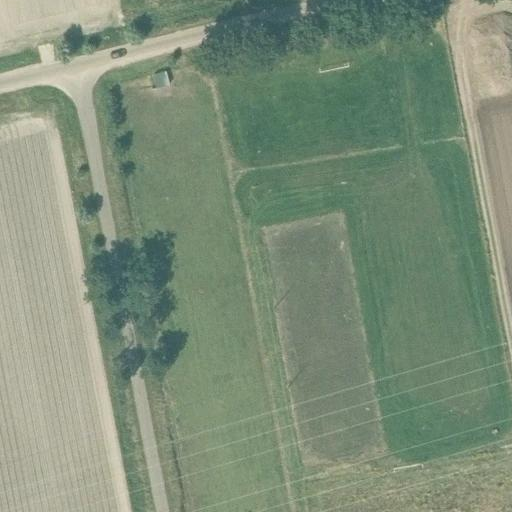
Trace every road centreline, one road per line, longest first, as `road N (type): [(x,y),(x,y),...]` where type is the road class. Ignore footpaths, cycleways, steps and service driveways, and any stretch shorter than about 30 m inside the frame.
road 1 (unclassified): [(162,511),(76,65)]
road 2 (unclassified): [(76,65),(343,0)]
